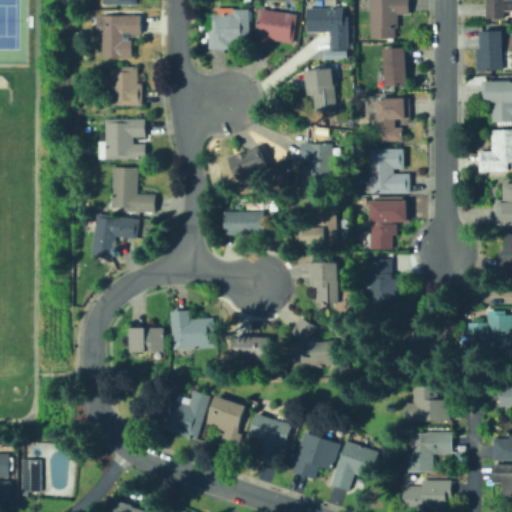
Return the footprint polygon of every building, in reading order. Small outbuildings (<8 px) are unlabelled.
[(410,0),(411,15),(399,15),(399,28),(397,28),(397,38),(371,38),(371,0),(410,0)] [(511,0),(511,10),(506,10),(506,18),(487,18),(487,0),(511,0)] [(350,16),(350,50),(331,50),(331,32),(309,32),(309,8),(345,8),(345,17),(350,16)] [(251,9),(252,43),(231,43),(231,49),(210,50),(209,13),(234,13),(234,9),(251,9)] [(299,14),(294,44),(274,41),(273,48),(255,45),(260,9),(299,14)] [(142,15),(142,35),(125,35),(125,39),(134,39),(134,58),(103,58),(103,16),(142,15)] [(505,70),(478,71),(478,49),(482,48),(481,31),(503,31),(505,70)] [(408,85),(385,86),(383,48),(406,47),(408,85)] [(144,83),(144,106),(110,106),(110,67),(139,67),(139,83),(144,83)] [(333,67),(334,72),(337,72),(339,86),(336,86),(339,109),(316,112),(313,89),(308,90),(306,71),(333,67)] [(511,122),(494,122),(494,102),(485,102),(485,81),(511,81),(511,122)] [(411,98),(411,119),(397,119),(397,127),(404,127),(405,141),(379,142),(378,98),(411,98)] [(146,119),(147,136),(135,136),(135,139),(135,144),(148,144),(148,159),(100,159),(100,141),(106,141),(106,119),(146,119)] [(511,162),(509,163),(510,172),(481,173),(480,151),(493,151),(493,130),(511,129),(511,162)] [(335,144),(335,186),(304,185),(303,168),(310,168),(311,160),(302,160),(302,143),(335,144)] [(270,167),(241,180),(231,157),(261,145),(270,167)] [(406,148),(406,169),(396,169),(396,173),(412,173),(411,193),(365,193),(365,180),(372,180),(372,148),(406,148)] [(157,194),(157,213),(126,212),(126,208),(113,208),(114,167),(140,168),(139,194),(157,194)] [(511,184),(511,225),(500,225),(500,203),(505,203),(506,184),(511,184)] [(339,199),(340,244),(300,245),(300,227),(317,227),(317,218),(309,219),(309,200),(339,199)] [(409,201),(409,221),(394,221),(394,223),(398,223),(398,236),(394,236),(394,243),(371,243),(372,201),(409,201)] [(267,211),(266,235),(227,235),(227,212),(267,211)] [(140,219),(138,239),(118,236),(114,259),(91,256),(98,213),(140,219)] [(511,233),(511,276),(501,276),(501,253),(506,253),(506,233),(511,233)] [(401,279),(401,307),(395,307),(395,316),(372,316),(371,259),(394,259),(394,279),(401,279)] [(340,262),(340,304),(318,304),(318,280),(312,280),(312,262),(340,262)] [(192,310),(192,319),(216,317),(217,348),(175,350),(173,311),(192,310)] [(511,315),(511,343),(471,343),(471,321),(490,321),(490,311),(508,310),(508,315),(511,315)] [(448,333),(442,360),(400,351),(407,316),(428,320),(426,328),(448,333)] [(318,327),(309,342),(293,331),(303,317),(318,327)] [(165,327),(166,352),(131,352),(130,328),(165,327)] [(271,337),(270,359),(232,359),(232,337),(271,337)] [(304,341),(305,349),(316,347),(316,343),(335,340),(338,364),(292,371),(289,343),(304,341)] [(338,376),(337,366),(346,365),(347,375),(338,376)] [(452,399),(452,421),(406,421),(406,403),(416,403),(415,387),(438,387),(438,399),(452,399)] [(511,406),(500,406),(500,387),(511,387),(511,406)] [(214,396),(199,441),(160,428),(170,398),(178,401),(180,395),(192,399),(195,390),(214,396)] [(244,434),(238,453),(221,447),(226,431),(219,429),(220,427),(208,423),(217,396),(248,406),(240,429),(239,433),(244,434)] [(288,443),(281,467),(258,459),(265,440),(250,436),(258,413),(294,425),(288,443)] [(511,460),(511,461),(511,457),(495,458),(495,439),(511,439),(510,429),(511,429),(511,460)] [(342,444),(333,471),(320,466),(316,479),(293,472),(306,432),(342,444)] [(453,432),(453,454),(434,454),(435,472),(409,472),(409,433),(431,433),(431,432),(453,432)] [(380,452),(371,479),(357,474),(350,491),(332,484),(348,441),(380,452)] [(0,453),(11,453),(11,477),(0,477),(0,481),(13,481),(13,502),(0,502),(0,453)] [(23,459),(43,459),(43,492),(23,492),(23,459)] [(511,464),(511,497),(503,497),(503,483),(495,482),(495,464),(511,464)] [(453,480),(453,500),(448,500),(448,510),(427,511),(405,511),(405,485),(423,485),(423,480),(453,480)] [(149,511),(116,511),(120,502),(149,511)]
